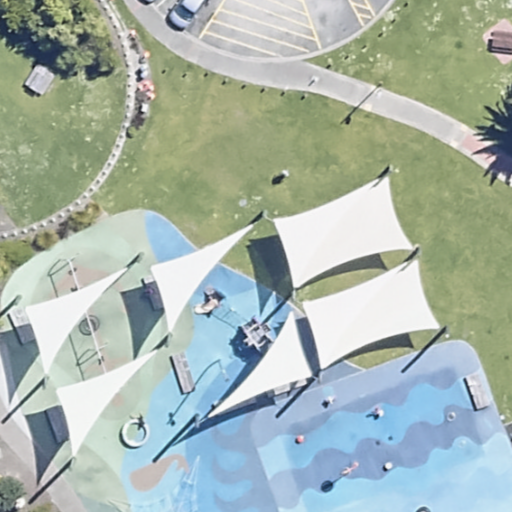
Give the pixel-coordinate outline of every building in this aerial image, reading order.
[(219,163),(191,129),(147,166),(160,181),(192,186),(219,163)] [(300,215),(272,222),(286,253),(294,290),(322,271),(374,254),(413,246),(398,215),(391,174),(353,195),(300,215)] [(175,259),(147,265),(161,297),(169,334),(187,301),(210,269),(250,227),(175,259)] [(328,297),(301,304),(315,335),(322,372),(350,352),(395,333),(440,327),(428,293),(419,256),(328,297)] [(52,301),(25,308),(39,339),(46,376),(64,344),(88,311),(127,269),(52,301)] [(283,383),(311,377),(297,345),(291,308),(272,340),(248,372),(207,413),(283,383)] [(79,385),(52,391),(65,423),(73,460),(91,427),(114,394),(154,352),(79,385)]
